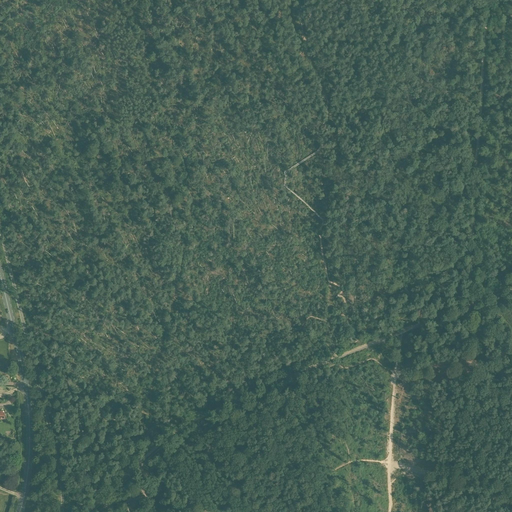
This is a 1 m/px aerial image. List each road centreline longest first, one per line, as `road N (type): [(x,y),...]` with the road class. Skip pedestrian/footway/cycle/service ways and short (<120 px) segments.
road 1 (track): [(467,302),(488,14)]
road 2 (primary): [(19,511),(29,423),(0,275)]
road 3 (track): [(156,447),(185,425),(335,355)]
road 4 (track): [(395,372),(390,511)]
